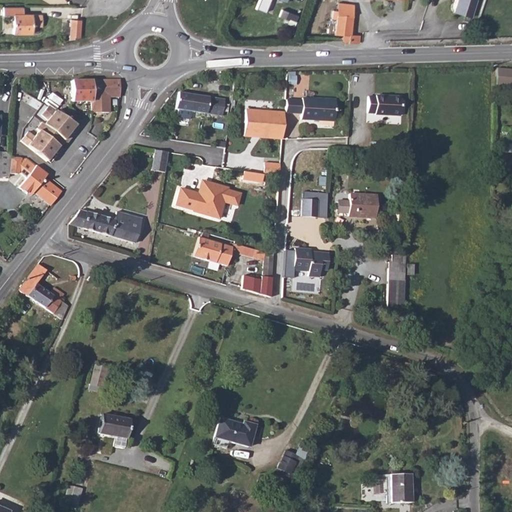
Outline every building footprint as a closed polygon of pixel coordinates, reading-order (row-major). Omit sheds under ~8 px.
[(456,0),(452,12),(470,18),(476,0),(456,0)] [(343,35),(343,43),(359,43),(359,37),(355,37),(351,37),(353,5),(338,3),(337,12),(334,11),(333,18),(336,19),(335,34),(343,35)] [(14,16),(14,35),(31,35),(32,24),(42,24),(42,15),(14,16)] [(80,22),(69,22),(69,42),(80,39),(80,37),(80,33),(80,29),(80,22)] [(511,68),(498,67),(496,83),(511,84),(511,68)] [(117,82),(72,82),(71,103),(91,102),(91,114),(108,114),(108,98),(119,98),(117,82)] [(182,94),(180,110),(183,110),(182,115),(194,118),(195,112),(222,117),(224,100),(182,94)] [(377,97),(369,97),(369,112),(376,112),(378,114),(400,114),(401,96),(377,95),(377,97)] [(284,102),(283,114),(300,114),(300,120),(334,122),(335,102),(301,100),(301,102),(284,102)] [(48,162),(76,124),(54,108),(26,145),(48,162)] [(281,140),(283,114),(244,111),(243,124),(250,125),(249,134),(270,136),(270,139),(281,140)] [(250,125),(243,124),(242,137),(270,139),(270,136),(249,134),(250,125)] [(156,150),(151,170),(164,173),(169,152),(156,150)] [(0,155),(0,178),(7,179),(7,176),(10,159),(10,156),(0,155)] [(25,160),(10,159),(7,175),(14,175),(16,173),(24,180),(16,189),(26,198),(29,194),(47,209),(58,195),(41,180),(44,176),(35,168),(25,160)] [(263,163),(262,175),(278,178),(279,165),(263,163)] [(194,195),(179,191),(175,206),(193,211),(192,212),(218,219),(223,202),(236,206),(239,194),(226,191),(227,189),(203,182),(199,196),(195,198),(194,195)] [(199,196),(203,182),(201,182),(197,194),(179,190),(179,191),(194,195),(195,198),(199,196)] [(300,192),(300,217),(326,221),(326,194),(300,192)] [(347,215),(347,219),(374,221),(376,199),(349,197),(348,204),(337,204),(337,215),(347,215)] [(81,210),(70,224),(136,244),(143,219),(112,210),(109,219),(81,210)] [(201,231),(199,238),(209,241),(211,234),(201,231)] [(209,241),(199,238),(193,256),(222,265),(225,257),(228,247),(209,241)] [(233,248),(232,251),(262,261),(261,275),(261,278),(270,280),(272,256),(238,245),(234,244),(233,248)] [(228,247),(225,257),(230,259),(232,251),(233,248),(228,247)] [(295,252),(293,273),(309,274),(308,279),(319,280),(319,274),(327,274),(328,257),(310,256),(310,254),(295,252)] [(388,266),(385,308),(402,310),(406,259),(392,258),(392,266),(388,266)] [(37,265),(18,291),(61,319),(68,307),(63,304),(64,300),(62,298),(64,295),(52,287),(48,293),(36,285),(46,270),(37,265)] [(242,276),(238,290),(269,299),(270,280),(261,278),(261,281),(242,276)] [(127,421),(99,416),(95,433),(124,438),(127,421)] [(231,426),(225,445),(240,450),(259,455),(266,433),(253,429),(253,433),(231,426)] [(225,445),(223,452),(237,457),(240,450),(225,445)] [(281,484),(295,459),(282,453),(269,477),(281,484)] [(388,476),(388,504),(409,504),(409,476),(388,476)] [(68,486),(64,503),(77,506),(81,488),(68,486)]
